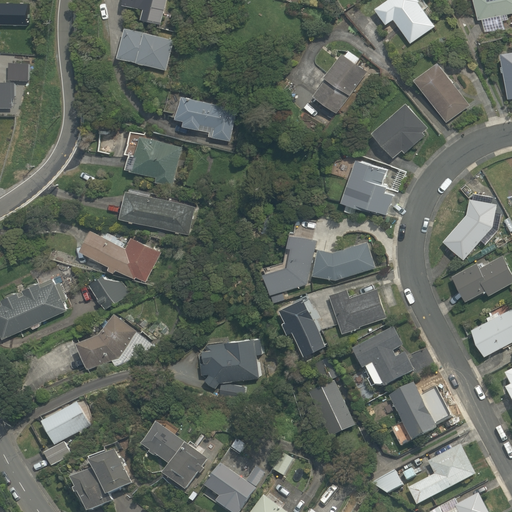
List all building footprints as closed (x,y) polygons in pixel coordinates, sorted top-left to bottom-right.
[(172,0),(131,0),(131,6),(150,9),(148,22),(168,25),(172,0)] [(441,29),(424,0),(394,0),(382,7),(392,26),(400,21),(414,45),(441,29)] [(511,0),(481,0),(485,22),(511,16),(511,0)] [(0,25),(29,26),(30,4),(0,3),(0,25)] [(177,40),(131,29),(123,60),(169,71),(177,40)] [(374,71),(351,56),(321,99),(345,115),(374,71)] [(476,106),(447,64),(422,82),(451,124),(476,106)] [(16,98),(16,83),(0,82),(0,108),(13,108),(13,98),(16,98)] [(241,108),(184,97),(180,121),(190,122),(189,128),(215,133),(214,138),(234,142),(241,108)] [(433,128),(415,105),(380,134),(398,156),(433,128)] [(185,144),(132,135),(128,156),(133,157),(131,171),(162,177),(161,183),(178,186),(185,144)] [(348,202),(393,216),(401,193),(386,188),(391,171),(361,161),(348,202)] [(198,206),(135,189),(127,221),(189,238),(198,206)] [(501,204),(473,199),(469,218),(447,240),(471,260),(497,228),(501,204)] [(132,247),(102,230),(90,252),(146,283),(163,252),(137,237),(132,247)] [(319,241),(299,237),(296,249),(301,250),(297,259),(267,268),(275,295),(311,285),(319,241)] [(340,254),(326,251),(320,275),(342,279),(380,266),(371,242),(340,254)] [(483,262),(459,276),(474,303),(493,293),(495,297),(511,286),(511,259),(511,257),(488,270),(483,262)] [(130,299),(119,277),(95,289),(106,311),(130,299)] [(59,282),(0,304),(0,326),(5,340),(72,315),(59,282)] [(351,291),(333,297),(345,334),(362,328),(361,326),(390,317),(381,289),(353,298),(351,291)] [(308,301),(285,312),(291,324),(288,325),(294,336),(300,333),(311,357),(331,348),(308,301)] [(511,309),(476,330),(492,359),(511,347),(511,309)] [(142,331),(123,316),(108,338),(82,348),(90,369),(121,357),(142,331)] [(398,330),(357,351),(379,395),(432,367),(422,347),(400,359),(397,352),(407,347),(398,330)] [(264,341),(211,343),(211,349),(208,349),(208,366),(202,366),(202,377),(214,376),(211,380),(219,388),(226,381),(265,379),(264,341)] [(361,427),(339,380),(312,393),(334,440),(361,427)] [(419,387),(394,399),(408,428),(398,433),(406,448),(418,442),(420,446),(443,435),(419,387)] [(80,400),(45,419),(59,444),(94,425),(80,400)] [(211,460),(162,426),(146,448),(176,469),(170,477),(189,491),(211,460)] [(250,443),(239,437),(233,450),(243,455),(250,443)] [(67,443),(48,453),(54,465),(73,455),(67,443)] [(465,445),(431,461),(439,477),(414,489),(422,505),(480,476),(465,445)] [(134,480),(118,447),(94,459),(97,465),(74,476),(91,511),(114,499),(110,492),(134,480)] [(264,492),(226,465),(211,488),(225,498),(221,503),(233,511),(244,511),(250,505),(253,507),(264,492)] [(416,467),(405,473),(410,483),(421,477),(416,467)] [(377,481),(380,489),(390,494),(406,486),(399,471),(377,481)] [(491,511),(482,494),(462,506),(465,511),(491,511)] [(254,511),(291,511),(266,495),(254,511)] [(457,498),(440,507),(442,511),(454,511),(462,508),(457,498)]
